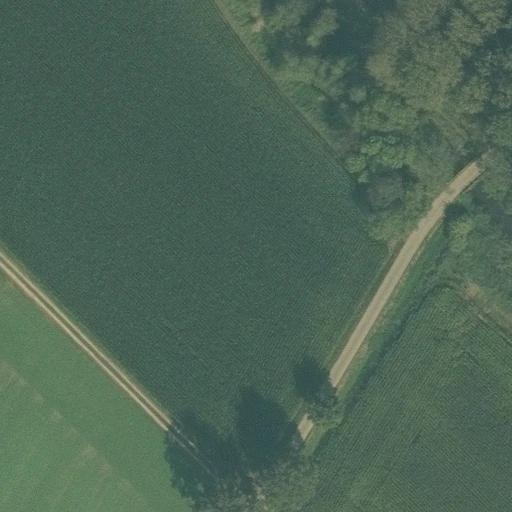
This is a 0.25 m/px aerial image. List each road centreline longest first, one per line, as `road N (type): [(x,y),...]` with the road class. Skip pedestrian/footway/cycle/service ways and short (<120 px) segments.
road 1 (unclassified): [(254,511),(408,243),(483,162),(511,147)]
road 2 (track): [(0,260),(252,511)]
